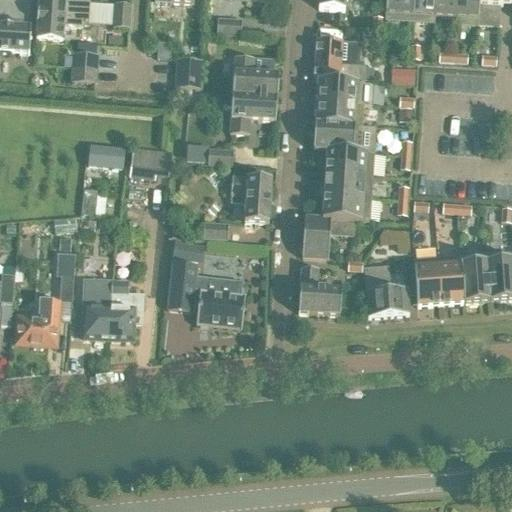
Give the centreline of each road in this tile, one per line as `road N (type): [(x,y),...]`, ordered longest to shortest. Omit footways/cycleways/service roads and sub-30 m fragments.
road 1 (unclassified): [(0,398),(511,359)]
road 2 (residential): [(511,476),(142,511)]
road 3 (residential): [(305,0),(279,322)]
